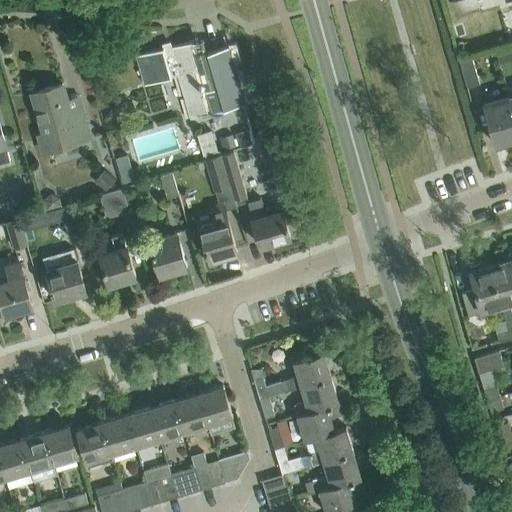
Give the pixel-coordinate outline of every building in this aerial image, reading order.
[(229,43),(226,44),(225,44),(196,52),(193,39),(171,46),(171,44),(136,54),(144,83),(180,73),(188,101),(195,99),(199,114),(245,100),(229,43)] [(479,82),(472,55),(459,59),(467,86),(479,82)] [(32,91),(44,133),(50,132),(54,147),(91,136),(83,111),(72,114),(62,82),(32,91)] [(511,139),(511,105),(509,94),(508,94),(509,98),(486,105),(485,101),(484,101),(496,144),(498,144),(497,144),(511,139)] [(0,161),(10,159),(6,146),(0,124),(0,161)] [(233,150),(221,153),(229,180),(231,184),(235,196),(246,192),(241,176),(233,150)] [(231,184),(229,180),(221,153),(206,158),(215,188),(231,184)] [(178,193),(177,189),(172,170),(161,173),(167,196),(178,193)] [(106,217),(130,210),(123,187),(100,194),(106,217)] [(260,244),(290,235),(289,229),(300,226),(295,206),(283,209),(281,203),(264,208),(260,196),(247,200),(260,244)] [(214,221),(201,225),(206,245),(204,245),(205,250),(208,249),(210,258),(237,251),(227,217),(225,211),(223,202),(220,202),(209,206),(214,221)] [(74,203),(60,206),(68,233),(81,230),(74,203)] [(31,215),(19,218),(23,230),(35,226),(31,215)] [(23,230),(19,218),(7,222),(15,247),(27,243),(23,230)] [(136,275),(123,231),(111,235),(115,247),(100,252),(109,283),(136,275)] [(187,265),(177,231),(150,239),(160,273),(187,265)] [(60,251),(43,256),(46,268),(52,286),(50,287),(52,291),(53,291),(55,299),(73,294),(72,293),(79,291),(79,292),(86,290),(77,258),(76,259),(72,247),(60,251)] [(511,301),(511,267),(508,253),(497,256),(498,260),(489,263),(501,304),(511,301)] [(7,264),(0,266),(0,293),(5,313),(33,305),(19,259),(6,263),(7,264)] [(501,304),(489,263),(482,265),(481,261),(469,265),(475,287),(462,290),(468,313),(501,304)] [(511,336),(508,328),(497,332),(500,339),(511,336)] [(504,363),(500,348),(475,355),(479,371),(504,363)] [(298,374),(265,384),(263,375),(254,378),(260,398),(269,395),(301,385),(331,376),(328,367),(331,366),(333,363),(330,355),(327,353),(324,354),(323,351),(294,359),(298,374)] [(338,401),(331,376),(301,385),(305,398),(294,402),(297,413),(338,401)] [(483,386),(487,397),(499,394),(496,382),(483,386)] [(223,383),(198,391),(207,422),(233,415),(223,383)] [(207,422),(198,391),(174,398),(184,430),(207,422)] [(503,406),(499,394),(487,397),(491,410),(503,406)] [(260,398),(265,417),(274,414),(269,395),(260,398)] [(184,430),(174,398),(150,405),(160,437),(184,430)] [(334,429),(330,415),(341,412),(338,401),(297,413),(305,438),(316,435),(316,434),(334,429)] [(160,437),(150,405),(126,412),(135,444),(160,437)] [(135,444),(126,412),(102,419),(112,451),(135,444)] [(112,451),(102,419),(77,427),(89,465),(108,460),(106,453),(112,451)] [(495,425),(499,436),(511,432),(507,421),(495,425)] [(69,422),(44,430),(53,461),(78,454),(69,422)] [(268,428),(274,447),(284,444),(278,425),(268,428)] [(346,425),(334,429),(316,434),(316,435),(320,449),(309,452),(312,463),(324,460),(324,459),(353,450),(346,425)] [(53,461),(44,430),(20,437),(29,468),(53,461)] [(511,446),(511,435),(511,432),(499,436),(503,449),(511,446)] [(29,468),(20,437),(0,442),(0,458),(5,476),(29,468)] [(288,458),(284,444),(274,447),(282,472),(284,472),(305,466),(301,454),(288,458)] [(218,458),(225,481),(237,477),(239,474),(249,456),(247,449),(230,454),(218,458)] [(360,475),(353,450),(324,459),(324,460),(328,474),(316,477),(306,480),(309,491),(319,488),(360,475)] [(206,461),(195,465),(202,488),(213,484),(206,461)] [(178,495),(171,472),(168,463),(144,470),(145,474),(146,479),(153,502),(178,495)] [(202,488),(195,465),(171,472),(168,463),(171,472),(178,495),(202,488)] [(284,472),(282,472),(282,473),(261,479),(269,503),(293,496),(289,484),(288,484),(284,472)] [(153,502),(146,479),(145,474),(146,479),(123,486),(130,509),(153,502)] [(364,486),(360,475),(319,488),(326,511),(331,511),(357,504),(352,490),(364,486)] [(120,511),(130,509),(123,486),(97,494),(102,511),(120,511)] [(85,490),(64,497),(67,507),(88,501),(85,490)] [(293,496),(269,503),(271,511),(288,511),(297,508),(293,496)] [(51,511),(67,507),(64,497),(40,504),(42,511),(51,511)]
